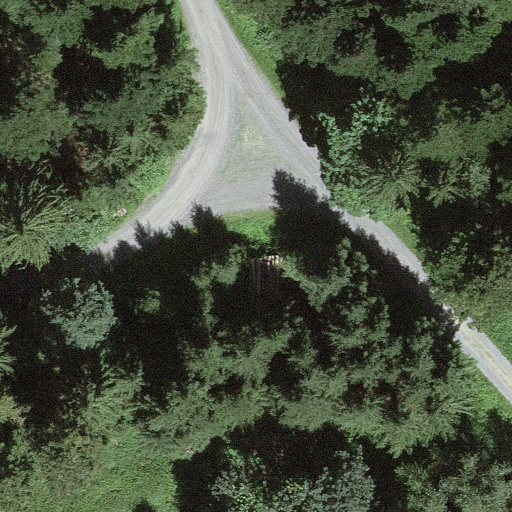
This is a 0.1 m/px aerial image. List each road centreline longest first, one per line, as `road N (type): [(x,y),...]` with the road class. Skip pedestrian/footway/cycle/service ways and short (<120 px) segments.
road 1 (track): [(511,388),(261,121),(206,0)]
road 2 (track): [(261,121),(156,221),(96,261),(0,282)]
